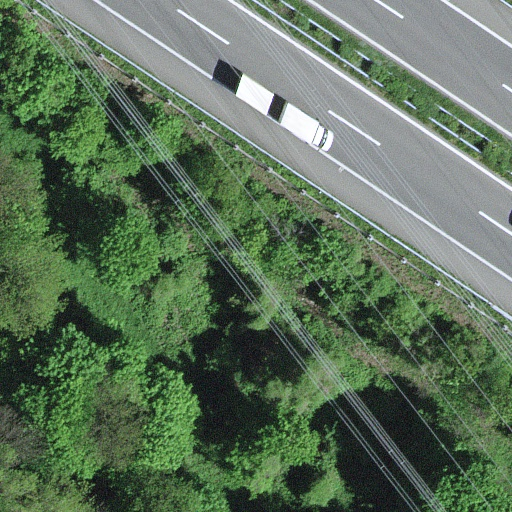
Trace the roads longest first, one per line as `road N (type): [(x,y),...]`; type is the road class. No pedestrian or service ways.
road 1 (motorway): [(162,0),(511,234)]
road 2 (motorway): [(511,90),(375,0)]
